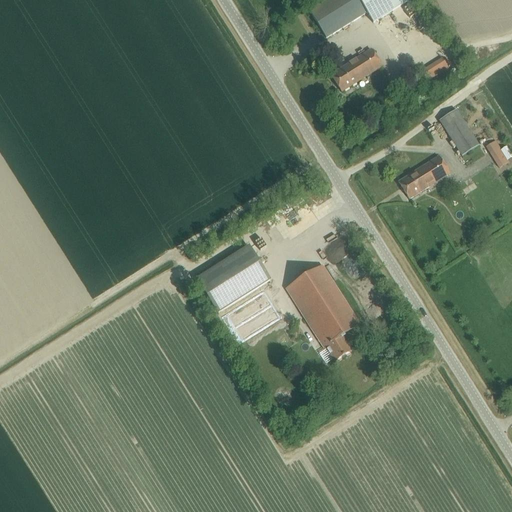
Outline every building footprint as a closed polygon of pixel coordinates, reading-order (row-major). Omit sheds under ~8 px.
[(374,23),(411,1),(410,0),(326,0),(309,11),(326,38),(367,13),(374,23)] [(341,92),(381,67),(371,50),(331,75),(341,92)] [(443,59),(421,72),(427,81),(448,68),(443,59)] [(456,111),(439,121),(462,157),(479,146),(456,111)] [(495,142),(486,147),(499,169),(508,163),(495,142)] [(409,199),(449,174),(438,157),(398,182),(409,199)] [(467,187),(462,190),(465,196),(477,189),(471,179),(465,183),(467,187)] [(309,231),(318,228),(316,223),(307,227),(309,231)] [(247,247),(196,280),(218,314),(269,281),(247,247)] [(267,266),(269,273),(276,271),(274,264),(267,266)] [(327,349),(335,362),(351,351),(342,337),(360,325),(322,266),(286,290),(325,350),(327,349)]
